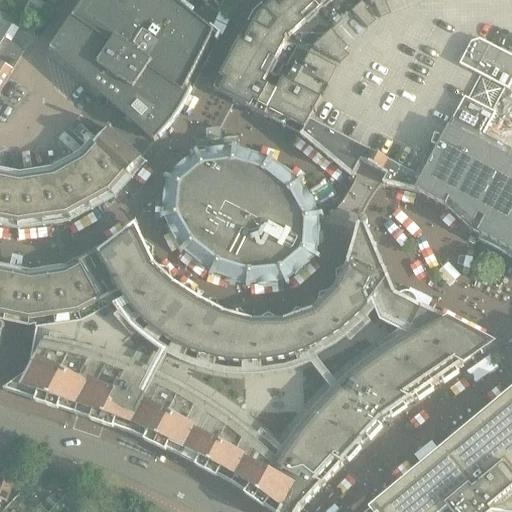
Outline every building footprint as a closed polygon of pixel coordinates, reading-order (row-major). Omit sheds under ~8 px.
[(170,127),(203,70),(219,38),(171,0),(87,0),(52,53),(155,144),(156,144),(166,131),(168,129),(170,127)] [(511,0),(272,0),(254,16),(215,92),(219,94),(221,95),(233,101),(235,102),(235,103),(235,101),(241,104),(251,110),(251,111),(253,112),(253,111),(265,117),(264,118),(267,119),(267,118),(283,126),(283,128),(285,129),(285,128),(301,136),(301,137),(303,138),(302,139),(354,181),(384,188),(384,187),(417,195),(435,204),(447,210),(472,234),(481,238),(479,243),(511,260),(511,0)] [(0,92),(11,74),(0,67),(0,63),(13,71),(25,51),(4,39),(15,22),(0,12),(0,92)] [(0,227),(19,232),(70,224),(116,199),(147,164),(109,130),(84,159),(54,176),(20,180),(0,176),(0,227)] [(322,261),(320,219),(302,186),(272,163),(236,152),(215,154),(198,156),(168,180),(162,213),(170,234),(186,257),(215,280),(252,294),(294,292),(322,261)] [(154,270),(137,224),(129,232),(107,249),(99,255),(120,294),(80,316),(39,322),(35,346),(30,373),(4,392),(37,403),(36,405),(59,413),(60,411),(92,422),(91,424),(114,432),(115,430),(131,435),(146,442),(145,444),(167,454),(168,452),(183,459),(197,467),(196,469),(218,480),(219,479),(233,486),(247,496),(245,497),(265,511),(266,509),(270,511),(302,511),(303,511),(347,463),(351,466),(363,453),(359,450),(368,440),(372,444),(383,431),(380,427),(384,423),(394,416),(397,420),(411,411),(408,406),(419,399),(421,403),(435,394),(432,390),(443,382),(446,386),(460,377),(457,373),(492,349),(419,310),(419,306),(418,303),(416,300),(413,298),(410,296),(406,296),(402,298),(399,300),(395,298),(367,230),(368,230),(369,227),(369,225),(368,223),(365,222),(363,222),(361,223),(360,225),(360,228),(348,272),(338,292),(316,316),(287,327),(255,328),(230,321),(194,304),(169,285),(154,270)] [(0,317),(1,317),(31,322),(39,322),(80,316),(120,294),(99,255),(107,249),(105,245),(63,267),(31,272),(1,266),(0,265),(0,317)] [(511,511),(511,393),(369,511),(511,511)] [(0,500),(6,503),(14,480),(0,474),(0,500)] [(84,498),(75,507),(80,511),(87,511),(93,507),(84,498)]
